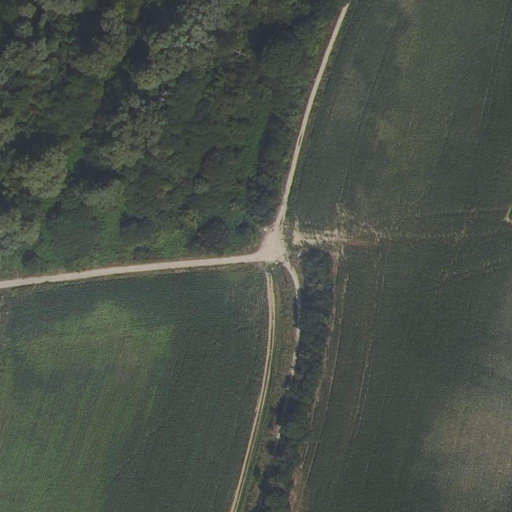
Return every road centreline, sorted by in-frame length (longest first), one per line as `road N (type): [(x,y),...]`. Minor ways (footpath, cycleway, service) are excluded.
road 1 (track): [(261,511),(322,301),(277,254)]
road 2 (track): [(0,282),(277,254)]
road 3 (track): [(277,254),(307,106),(351,0)]
